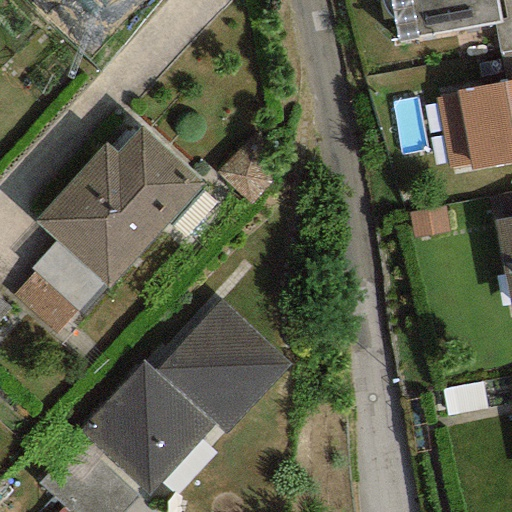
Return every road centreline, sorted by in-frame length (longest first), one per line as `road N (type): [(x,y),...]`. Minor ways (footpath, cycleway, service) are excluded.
road 1 (residential): [(304,0),(393,511)]
road 2 (residential): [(0,216),(201,0)]
